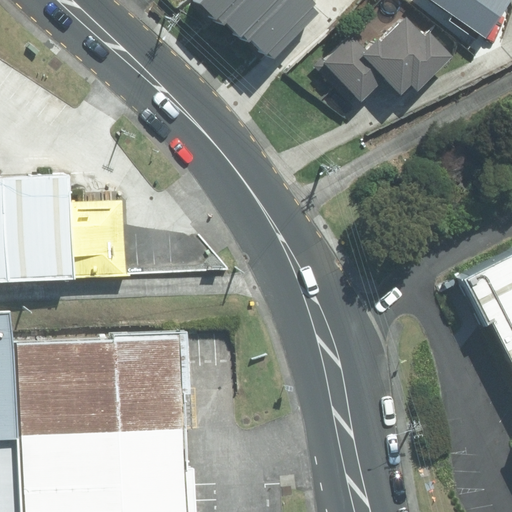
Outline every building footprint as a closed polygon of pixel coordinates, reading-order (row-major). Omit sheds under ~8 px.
[(196,0),(216,13),(230,0),(196,0)] [(230,0),(216,13),(242,31),(276,0),(230,0)] [(311,0),(276,0),(242,31),(268,48),(318,4),(311,0)] [(502,0),(418,0),(474,36),(502,0)] [(439,61),(395,16),(369,42),(366,38),(356,47),(344,35),(310,67),(349,107),(371,85),(386,100),(396,90),(402,97),(439,61)] [(0,283),(119,277),(115,202),(58,205),(57,178),(0,180),(0,283)] [(511,259),(460,284),(511,391),(511,439),(506,443),(511,455),(511,259)] [(182,511),(176,332),(4,345),(5,314),(0,314),(0,511),(182,511)]
